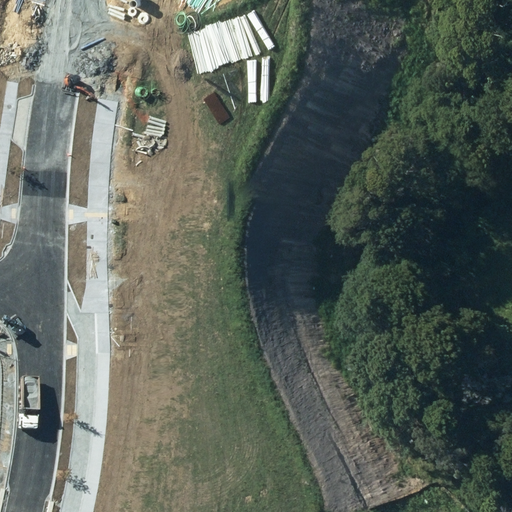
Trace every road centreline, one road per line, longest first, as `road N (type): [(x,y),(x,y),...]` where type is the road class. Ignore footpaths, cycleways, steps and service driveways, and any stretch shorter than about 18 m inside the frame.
road 1 (residential): [(36,286),(61,102),(87,0)]
road 2 (residential): [(24,511),(36,286)]
